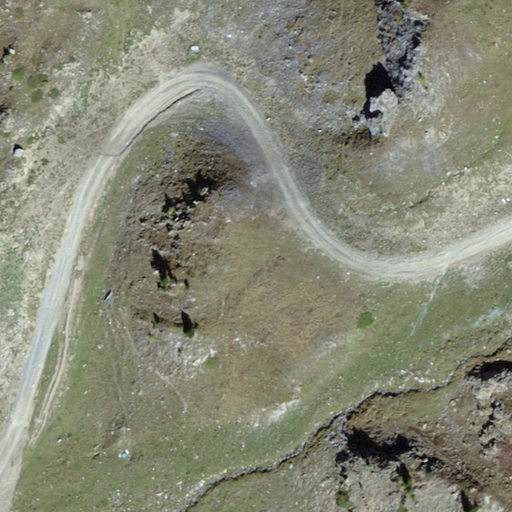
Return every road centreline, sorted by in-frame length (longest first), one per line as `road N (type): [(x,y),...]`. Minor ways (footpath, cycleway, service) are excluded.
road 1 (track): [(468,252),(416,269),(359,262),(340,247),(285,142),(234,101),(209,94),(167,103),(105,157)]
road 2 (track): [(105,157),(59,270),(0,511)]
